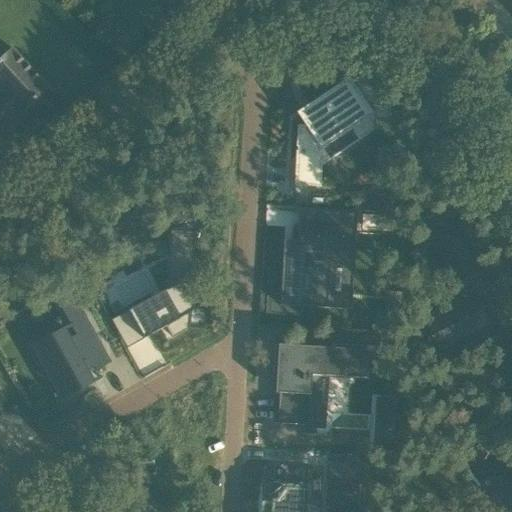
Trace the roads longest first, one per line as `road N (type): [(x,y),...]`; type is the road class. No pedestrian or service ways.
road 1 (residential): [(235,95),(277,58),(331,39),(385,45),(424,67),(511,224)]
road 2 (tertiary): [(0,221),(237,2)]
road 3 (residential): [(0,467),(230,348)]
road 4 (residential): [(230,348),(235,95)]
road 5 (residential): [(226,511),(230,348)]
